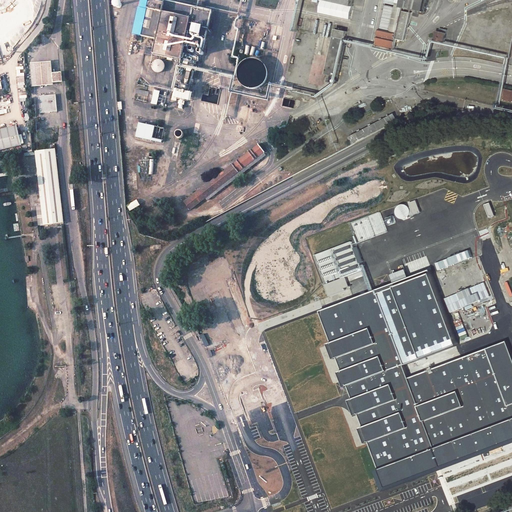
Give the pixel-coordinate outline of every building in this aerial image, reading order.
[(155,55),(181,61),(185,43),(205,47),(212,11),(166,1),(165,4),(148,0),(143,0),(136,34),(158,38),(155,53),(147,51),(146,56),(154,57),(155,55)] [(400,0),(400,2),(393,0),(387,0),(378,42),(395,45),(398,35),(406,37),(412,9),(404,7),(405,3),(419,6),(418,10),(426,11),(428,0),(400,0)] [(435,36),(445,38),(448,25),(441,24),(441,27),(438,27),(435,36)] [(339,81),(349,36),(338,34),(328,79),(339,81)] [(205,47),(185,43),(181,61),(173,106),(193,110),(205,47)] [(164,71),(164,60),(152,60),(152,71),(164,71)] [(238,70),(238,76),(239,82),(243,86),(248,89),(253,90),(259,89),(264,85),(267,80),(268,74),(266,69),(263,64),(258,61),(252,60),(246,62),(241,65),(238,70)] [(52,62),(31,64),(33,87),(54,85),(54,83),(58,83),(63,82),(62,72),(57,73),(53,73),(52,62)] [(511,90),(504,89),(501,101),(511,103),(511,90)] [(162,91),(156,90),(153,105),(159,107),(162,91)] [(41,112),(57,111),(56,95),(39,96),(41,112)] [(355,143),(400,119),(396,112),(351,136),(355,143)] [(168,130),(140,124),(137,139),(165,145),(168,130)] [(16,126),(0,129),(0,150),(21,146),(16,126)] [(220,192),(269,154),(262,145),(189,202),(194,209),(219,190),(220,192)] [(48,149),(35,151),(40,203),(42,224),(63,222),(55,148),(53,148),(48,149)] [(129,210),(140,206),(137,200),(126,204),(129,210)] [(374,290),(316,311),(328,342),(324,344),(330,359),(335,357),(340,370),(335,372),(341,387),(345,386),(348,393),(350,398),(345,400),(350,413),(351,416),(356,414),(360,427),(356,428),(362,443),(366,442),(376,468),(371,470),(379,492),(436,471),(511,442),(511,363),(504,341),(406,378),(401,365),(453,345),(426,273),(390,287),(390,288),(384,290),(375,293),(374,290)] [(511,442),(436,471),(441,485),(442,486),(449,506),(451,505),(459,502),(457,496),(481,487),(511,475),(511,442)]
